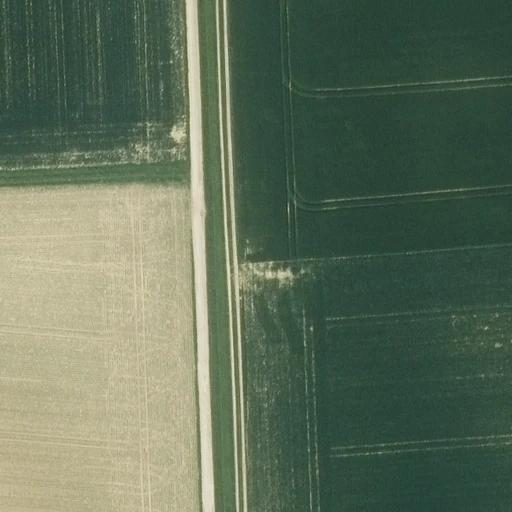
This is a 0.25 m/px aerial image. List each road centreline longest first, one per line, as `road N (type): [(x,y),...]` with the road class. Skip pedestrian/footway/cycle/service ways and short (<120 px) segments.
road 1 (track): [(239,511),(219,0)]
road 2 (track): [(189,0),(208,511)]
road 3 (track): [(0,179),(196,177)]
